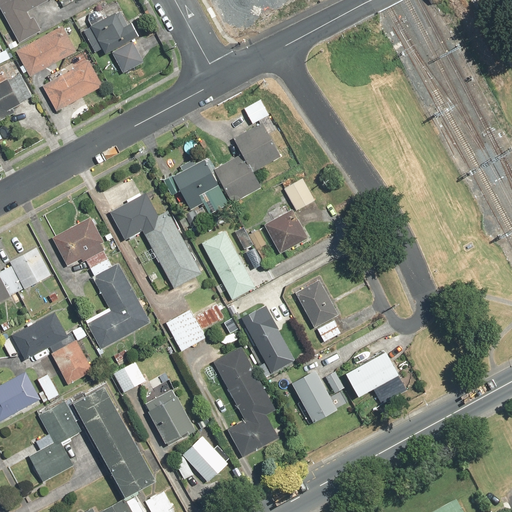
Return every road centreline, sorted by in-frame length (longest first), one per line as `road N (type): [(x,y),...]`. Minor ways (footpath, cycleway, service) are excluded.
road 1 (residential): [(422,290),(395,226),(280,48)]
road 2 (secondary): [(273,511),(511,382)]
road 3 (unclassified): [(0,199),(219,81)]
